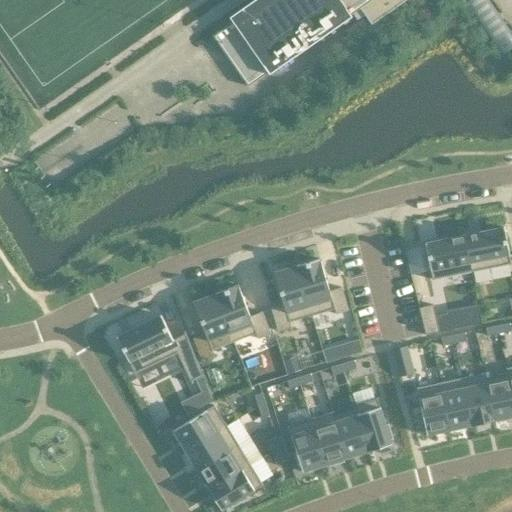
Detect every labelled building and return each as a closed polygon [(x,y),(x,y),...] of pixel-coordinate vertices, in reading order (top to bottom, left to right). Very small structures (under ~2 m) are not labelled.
[(263,0),(232,22),(218,32),(219,34),(240,64),(235,68),(248,86),(268,72),(269,75),(352,16),(351,14),(363,6),(375,22),(406,0),(263,0)] [(468,0),(466,2),(494,43),(511,32),(488,0),(468,0)] [(504,227),(464,235),(472,272),(511,264),(504,227)] [(464,235),(425,243),(432,280),(472,272),(464,235)] [(319,259),(296,266),(311,315),(334,309),(336,314),(349,310),(342,287),(329,291),(319,259)] [(283,305),(271,309),(278,332),(291,328),(289,322),(311,315),(296,266),(274,273),(283,305)] [(238,285),(215,294),(234,342),(256,334),(258,339),(271,334),(262,312),(250,317),(238,285)] [(215,294),(193,302),(205,334),(193,339),(201,361),(214,356),(212,350),(234,342),(215,294)] [(432,305),(419,308),(426,335),(439,332),(439,331),(436,318),(432,305)] [(449,315),(436,318),(439,331),(439,332),(481,323),(478,307),(449,313),(449,315)] [(161,315),(116,336),(134,374),(177,353),(191,384),(193,383),(192,381),(202,376),(185,331),(183,332),(184,334),(173,340),(161,315)] [(509,323),(497,326),(499,334),(511,331),(509,323)] [(497,326),(485,328),(487,336),(499,334),(497,326)] [(464,333),(453,335),(454,343),(466,341),(464,333)] [(453,335),(441,338),(443,346),(454,343),(453,335)] [(336,346),(323,350),(326,362),(340,358),(336,346)] [(406,346),(393,350),(400,377),(413,373),(406,346)] [(296,356),(284,360),(288,374),(300,370),(296,356)] [(354,360),(341,364),(344,372),(356,368),(354,360)] [(341,364),(331,367),(333,375),(344,372),(341,364)] [(485,373),(484,373),(494,420),(497,420),(498,423),(511,419),(511,393),(507,368),(506,369),(507,373),(486,378),(485,373)] [(484,373),(462,378),(472,425),(494,420),(484,373)] [(310,374),(298,378),(300,385),(313,381),(310,374)] [(298,378),(287,381),(290,389),(300,385),(298,378)] [(462,378),(440,383),(450,430),(472,425),(462,378)] [(440,383),(416,388),(422,415),(419,415),(423,432),(426,431),(427,435),(450,430),(440,383)] [(371,387),(352,393),(356,405),(354,405),(369,451),(391,444),(390,440),(393,439),(388,423),(385,424),(377,398),(374,399),(371,387)] [(262,393),(254,395),(258,406),(266,404),(262,393)] [(266,404),(258,406),(262,418),(269,416),(266,404)] [(333,412),(332,412),(347,458),(369,451),(354,405),(353,406),(355,410),(335,417),(333,412)] [(214,406),(173,431),(185,451),(226,426),(214,406)] [(332,412),(311,419),(325,465),(328,464),(329,467),(344,462),(343,459),(347,458),(332,412)] [(311,419),(288,426),(296,452),(293,453),(298,469),(301,468),(302,472),(325,465),(311,419)] [(226,426),(185,451),(197,470),(238,445),(226,426)] [(276,438),(268,440),(272,451),(280,449),(276,438)] [(238,445),(197,470),(209,490),(250,465),(238,445)] [(280,449),(272,451),(276,463),(283,461),(280,449)] [(250,465),(209,490),(221,510),(225,508),(227,511),(241,502),(239,499),(263,485),(250,465)]
